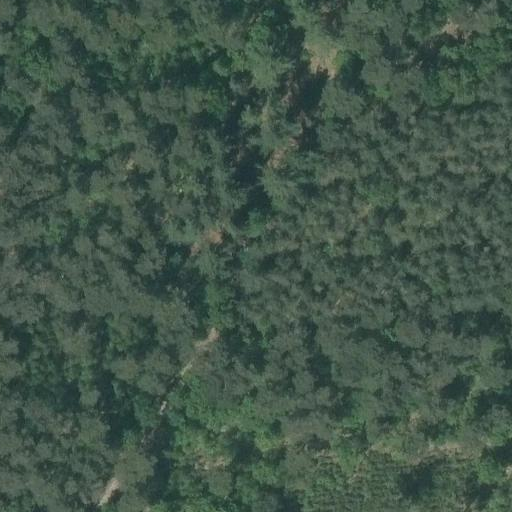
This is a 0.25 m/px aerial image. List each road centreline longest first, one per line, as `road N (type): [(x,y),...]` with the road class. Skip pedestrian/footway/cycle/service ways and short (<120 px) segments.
road 1 (track): [(428,77),(267,220),(213,333),(93,511)]
road 2 (track): [(320,173),(339,48),(358,0)]
